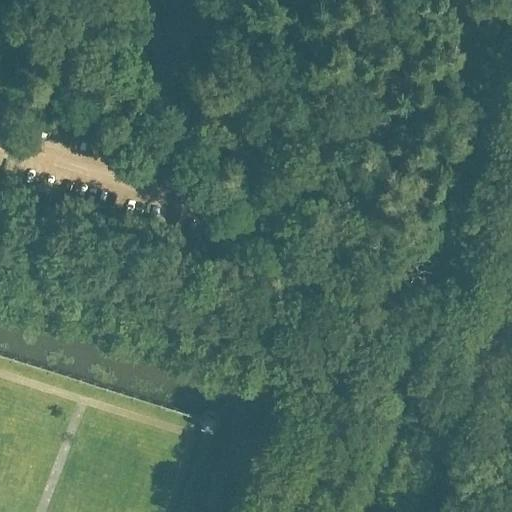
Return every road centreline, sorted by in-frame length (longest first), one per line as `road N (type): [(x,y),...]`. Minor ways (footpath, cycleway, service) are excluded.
road 1 (track): [(434,385),(0,247)]
road 2 (track): [(511,107),(434,385)]
road 3 (track): [(394,511),(434,385)]
